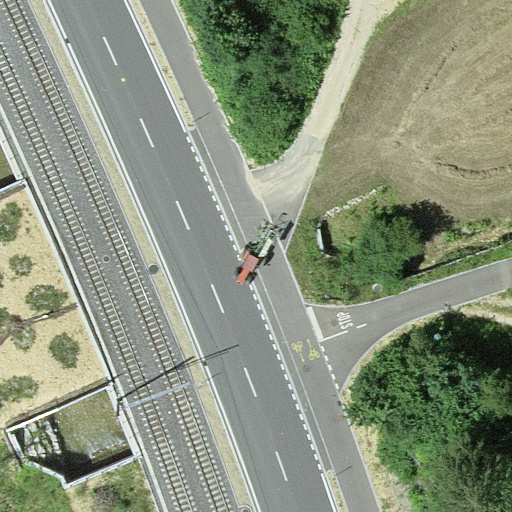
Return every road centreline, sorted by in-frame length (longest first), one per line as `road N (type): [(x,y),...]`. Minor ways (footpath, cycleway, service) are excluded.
road 1 (primary): [(86,0),(245,366)]
road 2 (residential): [(245,366),(511,273)]
road 3 (track): [(258,230),(297,170),(356,0)]
road 4 (primary): [(245,366),(296,511)]
